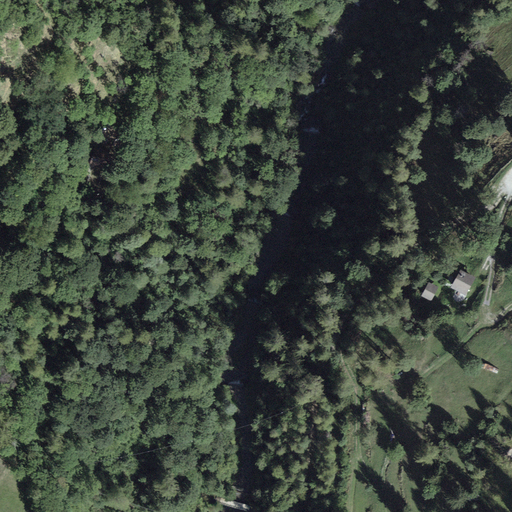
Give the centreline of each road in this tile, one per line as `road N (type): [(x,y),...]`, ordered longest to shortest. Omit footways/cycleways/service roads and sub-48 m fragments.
road 1 (track): [(511,187),(387,264),(360,297),(328,351),(307,511)]
road 2 (track): [(511,305),(503,313),(486,308),(511,188)]
